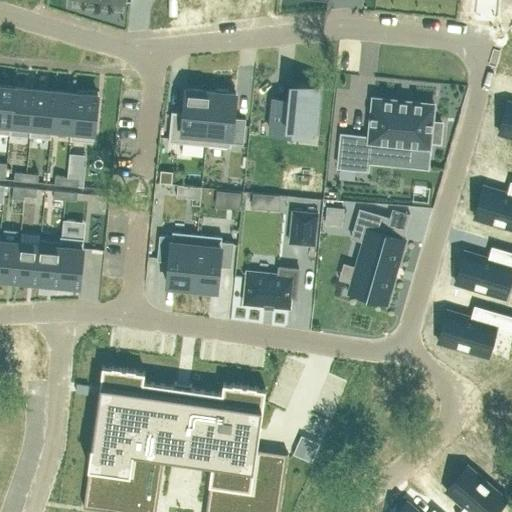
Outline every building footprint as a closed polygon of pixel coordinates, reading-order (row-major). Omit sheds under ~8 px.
[(273,97),(270,132),(287,134),(288,127),(315,129),(320,86),(291,82),(289,99),(273,97)] [(0,84),(0,132),(9,133),(14,86),(0,84)] [(14,86),(9,133),(10,133),(11,129),(29,130),(29,135),(30,135),(34,88),(14,86)] [(34,88),(30,135),(50,137),(55,90),(34,88)] [(171,110),(168,140),(205,144),(211,90),(186,88),(183,112),(171,110)] [(211,90),(205,144),(230,146),(231,141),(243,143),(245,117),(233,116),(235,92),(228,92),(228,89),(216,88),(215,90),(211,90)] [(55,90),(50,137),(51,137),(52,128),(70,129),(69,139),(70,139),(75,92),(55,90)] [(75,92),(70,139),(93,141),(98,94),(87,93),(88,91),(77,90),(76,92),(75,92)] [(341,133),(338,165),(367,168),(368,160),(370,141),(407,144),(405,164),(427,166),(429,147),(429,145),(430,140),(440,141),(441,121),(431,120),(433,104),(433,102),(431,102),(431,103),(411,101),(395,100),(395,99),(374,97),(375,96),(372,96),(372,98),(373,98),(369,136),(361,135),(341,133)] [(511,101),(507,100),(498,131),(511,135),(511,101)] [(14,171),(13,179),(25,180),(26,172),(14,171)] [(26,172),(25,180),(37,181),(38,173),(26,172)] [(55,175),(54,183),(66,184),(67,176),(55,175)] [(67,176),(66,184),(78,185),(79,177),(67,176)] [(483,185),(474,216),(511,226),(511,179),(510,179),(510,181),(511,181),(511,193),(506,191),(483,185)] [(13,185),(12,197),(24,198),(24,195),(25,186),(13,185)] [(25,186),(24,195),(36,196),(37,188),(25,186)] [(54,189),(53,197),(65,199),(66,190),(54,189)] [(66,190),(65,199),(77,200),(78,192),(66,190)] [(327,206),(325,222),(341,223),(343,208),(327,206)] [(351,281),(347,292),(386,303),(405,237),(402,237),(386,232),(391,217),(390,217),(359,208),(354,225),(366,228),(362,240),(355,265),(351,281)] [(292,209),(289,241),(314,244),(317,212),(292,209)] [(159,234),(157,259),(169,260),(167,284),(174,285),(174,287),(187,288),(187,286),(191,287),(197,233),(172,230),(171,235),(159,234)] [(197,233),(191,287),(216,289),(219,265),(231,267),(233,241),(221,240),(221,235),(197,233)] [(0,234),(0,277),(16,279),(19,241),(0,239),(1,234),(0,234)] [(40,238),(36,281),(56,282),(61,235),(60,235),(60,240),(40,238)] [(61,235),(56,282),(58,283),(58,285),(69,286),(69,284),(79,285),(83,238),(61,235)] [(19,241),(16,279),(36,281),(40,238),(39,238),(39,243),(19,241)] [(464,250),(455,281),(504,295),(511,269),(511,250),(491,244),(491,246),(496,247),(493,259),(487,257),(464,250)] [(247,270),(244,302),(264,304),(264,306),(272,307),(273,305),(289,306),(290,296),(296,297),(299,267),(278,265),(277,273),(247,270)] [(447,309),(438,340),(487,354),(495,326),(511,331),(511,314),(474,303),(473,305),(479,307),(476,318),(470,316),(447,309)] [(89,466),(83,506),(127,511),(155,511),(163,457),(211,463),(208,483),(209,483),(205,511),(278,511),(287,452),(257,448),(265,387),(256,386),(256,385),(247,384),(246,385),(241,384),(242,383),(232,382),(232,383),(223,382),(222,391),(191,387),(191,383),(189,383),(189,386),(176,385),(176,381),(174,380),(174,384),(143,380),(144,370),(135,369),(135,368),(126,367),(126,368),(121,367),(121,366),(111,365),(111,366),(102,365),(88,466),(89,466)] [(292,454),(310,462),(318,443),(300,435),(292,454)] [(467,464),(445,488),(464,505),(468,509),(465,511),(487,511),(502,495),(467,464)] [(419,511),(406,500),(395,511),(440,511),(433,506),(432,507),(437,511),(436,511),(419,511)]
